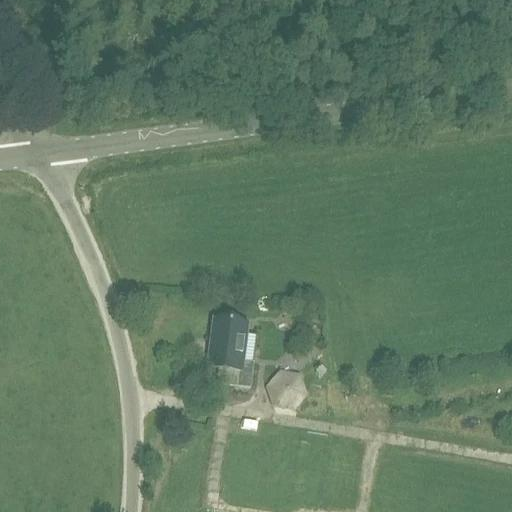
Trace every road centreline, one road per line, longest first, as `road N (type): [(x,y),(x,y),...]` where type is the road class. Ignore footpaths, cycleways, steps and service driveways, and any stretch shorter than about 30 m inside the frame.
road 1 (tertiary): [(511,90),(37,153)]
road 2 (unclassified): [(131,511),(128,400),(116,331),(84,235),(37,153)]
